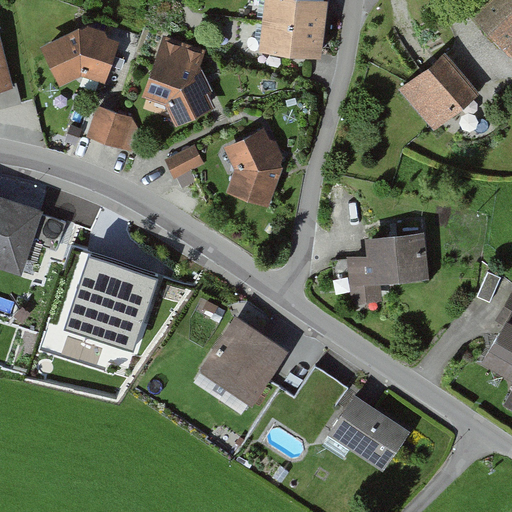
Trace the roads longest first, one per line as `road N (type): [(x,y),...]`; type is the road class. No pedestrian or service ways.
road 1 (residential): [(292,299),(122,190),(0,152)]
road 2 (residential): [(292,299),(354,0)]
road 3 (residential): [(511,450),(292,299)]
